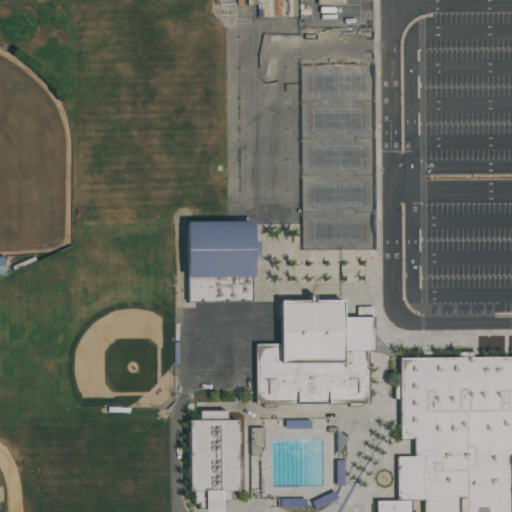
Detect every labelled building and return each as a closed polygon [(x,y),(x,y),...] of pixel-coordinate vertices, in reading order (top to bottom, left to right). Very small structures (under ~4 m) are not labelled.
[(296,17),(295,0),(236,0),(237,6),(256,5),(257,18),(296,17)] [(251,303),(251,219),(185,219),(185,303),(251,303)] [(367,404),(367,352),(372,352),(372,317),(342,317),(342,298),(279,298),(279,343),(254,343),(254,404),(367,404)] [(510,511),(511,504),(511,364),(406,348),(393,438),(414,441),(411,457),(400,456),(393,499),(375,503),(373,511),(510,511)] [(186,421),(188,492),(192,492),(192,507),(202,507),(202,511),(219,511),(220,501),(228,501),(228,492),(237,492),(235,419),(225,419),(225,410),(198,411),(198,421),(186,421)] [(262,428),(249,428),(250,455),(262,454),(262,428)]
